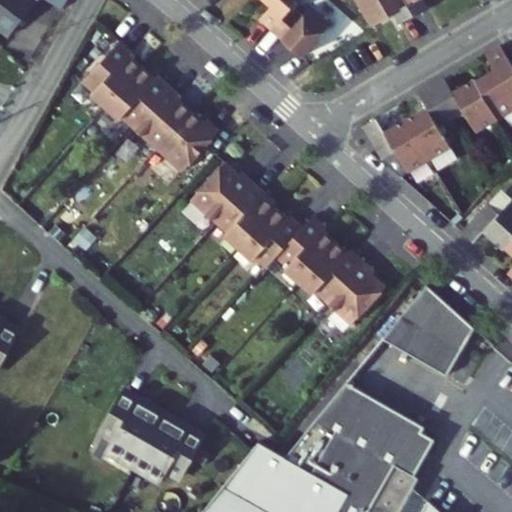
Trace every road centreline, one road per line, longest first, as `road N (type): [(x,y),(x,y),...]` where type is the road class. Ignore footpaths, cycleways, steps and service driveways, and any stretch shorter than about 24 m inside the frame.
road 1 (residential): [(311,128),(511,308)]
road 2 (residential): [(311,128),(511,12)]
road 3 (residential): [(168,0),(311,128)]
